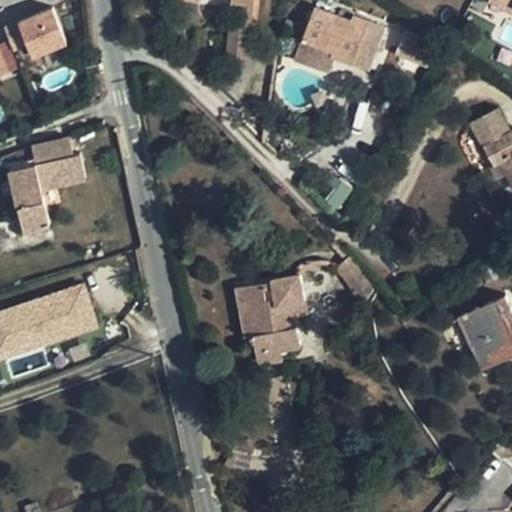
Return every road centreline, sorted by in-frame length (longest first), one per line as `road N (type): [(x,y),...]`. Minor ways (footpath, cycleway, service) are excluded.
road 1 (residential): [(116,56),(142,53),(178,71),(362,251)]
road 2 (residential): [(176,342),(127,101)]
road 3 (residential): [(362,251),(464,87),(511,110)]
road 4 (residential): [(176,342),(0,402)]
road 5 (residential): [(214,511),(176,342)]
road 6 (residential): [(127,101),(0,153)]
